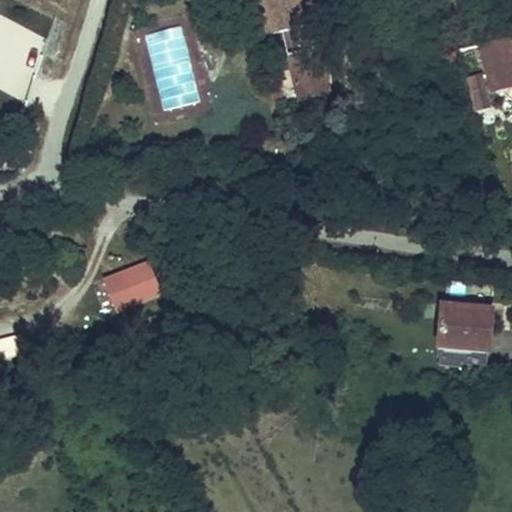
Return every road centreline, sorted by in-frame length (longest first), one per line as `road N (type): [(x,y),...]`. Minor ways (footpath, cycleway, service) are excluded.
road 1 (unclassified): [(511,268),(44,168),(0,174)]
road 2 (track): [(44,168),(97,0)]
